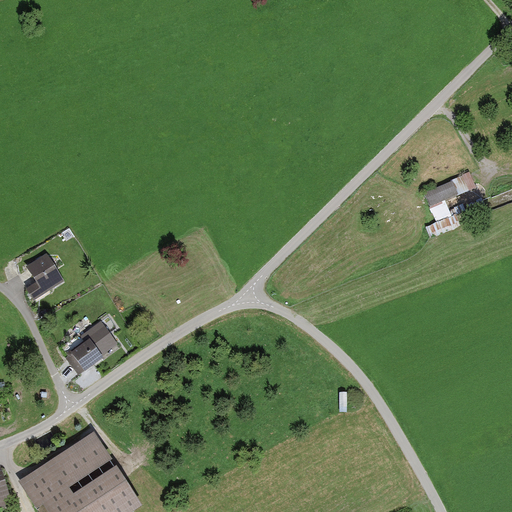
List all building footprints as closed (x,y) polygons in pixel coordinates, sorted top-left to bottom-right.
[(468,175),(425,195),(431,207),(474,188),(468,175)] [(461,225),(457,215),(426,228),(430,238),(461,225)] [(27,288),(35,301),(66,281),(48,253),(27,266),(38,282),(27,288)] [(65,356),(79,375),(105,357),(98,347),(106,342),(94,326),(81,336),(85,342),(65,356)] [(134,511),(144,505),(95,432),(26,479),(48,511),(134,511)]
